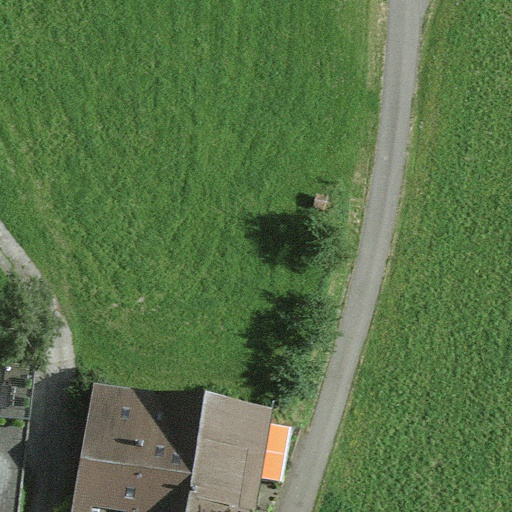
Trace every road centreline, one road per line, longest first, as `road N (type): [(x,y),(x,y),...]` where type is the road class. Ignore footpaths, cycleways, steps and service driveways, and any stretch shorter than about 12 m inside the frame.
road 1 (unclassified): [(404,0),(334,452)]
road 2 (track): [(43,511),(53,375),(34,294),(0,255)]
